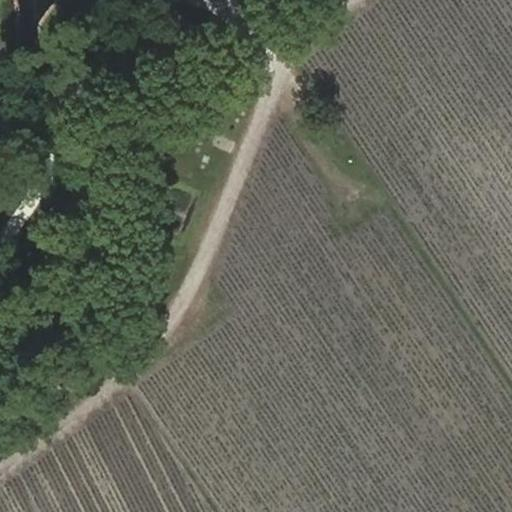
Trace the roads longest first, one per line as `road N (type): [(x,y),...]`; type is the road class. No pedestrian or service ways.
road 1 (track): [(0,478),(109,395),(211,250),(285,72),(352,0)]
road 2 (track): [(285,72),(314,144),(342,178),(402,218),(511,382)]
road 3 (track): [(166,0),(114,57),(0,250)]
